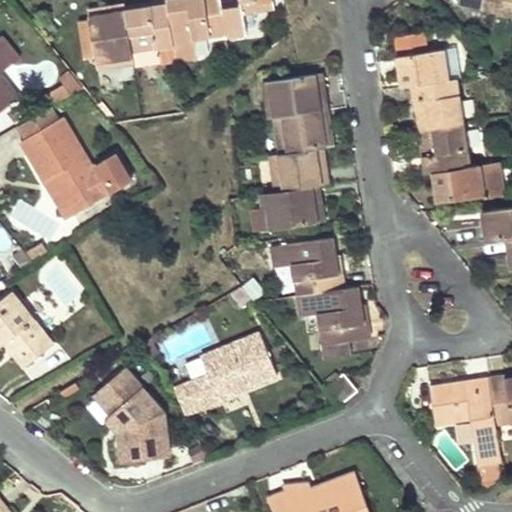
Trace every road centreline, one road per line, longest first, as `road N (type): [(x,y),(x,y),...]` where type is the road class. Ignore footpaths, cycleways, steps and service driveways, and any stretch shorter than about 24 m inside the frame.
road 1 (residential): [(0,424),(97,499),(138,506),(342,427),(378,404)]
road 2 (residential): [(403,345),(470,342),(482,318),(379,186)]
road 3 (residential): [(379,186),(351,0)]
road 4 (residential): [(403,345),(379,186)]
road 5 (unclassified): [(490,511),(450,495),(378,404)]
